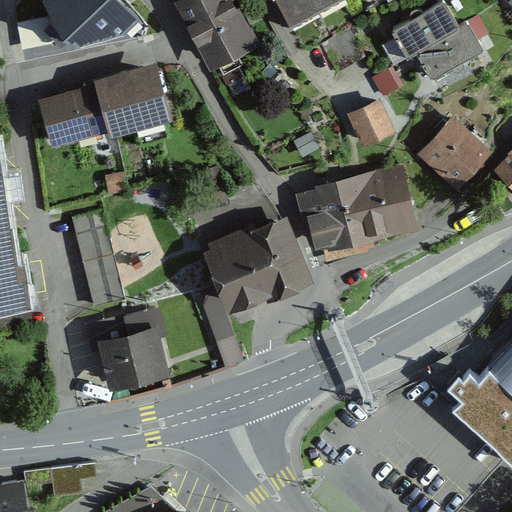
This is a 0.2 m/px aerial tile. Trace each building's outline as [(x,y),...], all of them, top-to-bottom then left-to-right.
[(180,0),(174,4),(210,72),(260,45),(235,0),(180,0)] [(317,11),(310,0),(275,0),(290,26),(317,11)] [(310,0),(317,11),(337,0),(310,0)] [(444,0),(437,0),(422,9),(421,8),(418,6),(416,6),(413,6),(411,8),(409,10),(409,13),(409,15),(410,16),(390,28),(406,56),(415,51),(414,49),(458,24),(444,0)] [(123,4),(93,8),(94,10),(90,10),(93,27),(105,25),(107,40),(128,37),(123,4)] [(462,64),(462,62),(462,60),(461,59),(483,47),(467,19),(458,24),(414,49),(415,51),(431,77),(451,65),(452,66),(454,67),(456,68),(459,67),(461,66),(462,64)] [(336,68),(364,52),(349,26),(321,42),(336,68)] [(137,131),(141,145),(169,137),(165,124),(173,121),(156,62),(93,80),(94,84),(108,132),(110,139),(137,131)] [(392,65),(374,75),(384,93),(402,83),(392,65)] [(226,85),(233,81),(227,68),(220,72),(226,85)] [(94,84),(38,100),(52,148),(108,132),(94,84)] [(396,133),(380,98),(346,113),(363,148),(396,133)] [(305,122),(311,120),(309,114),(313,112),(310,105),(299,110),(305,122)] [(447,122),(442,118),(435,126),(439,130),(417,154),(455,191),(493,152),(483,143),(487,139),(475,127),(471,131),(454,115),(447,122)] [(302,157),(319,148),(311,131),(293,141),(302,157)] [(511,146),(507,152),(509,155),(494,170),(511,188),(511,146)] [(0,235),(12,234),(0,159),(0,235)] [(349,177),(366,249),(374,246),(373,241),(419,230),(403,163),(349,177)] [(202,169),(208,192),(225,187),(219,165),(202,169)] [(125,171),(104,175),(108,195),(129,191),(125,171)] [(326,262),(367,252),(366,249),(349,177),(314,185),(315,189),(295,193),(302,220),(307,219),(315,251),(323,249),(326,262)] [(227,188),(179,201),(183,216),(231,202),(227,188)] [(126,295),(104,206),(73,214),(95,303),(126,295)] [(314,283),(286,215),(245,233),(243,227),(207,242),(210,249),(202,253),(228,315),(273,296),(274,300),(314,283)] [(0,328),(33,328),(30,309),(31,309),(24,266),(17,267),(12,234),(0,235),(0,328)] [(381,293),(392,284),(388,279),(376,288),(381,293)] [(240,358),(213,286),(185,297),(195,323),(204,320),(222,365),(240,358)] [(128,309),(132,324),(98,333),(111,385),(172,370),(162,332),(167,331),(159,301),(128,309)] [(456,399),(452,403),(509,453),(511,455),(511,335),(474,378),(469,374),(463,381),(458,376),(446,390),(456,399)] [(436,373),(455,363),(449,354),(431,364),(436,373)] [(26,483),(52,480),(54,494),(84,491),(82,476),(97,474),(95,459),(23,468),(26,483)] [(29,511),(23,474),(0,477),(0,511),(29,511)] [(201,511),(187,499),(178,509),(150,483),(99,511),(201,511)]
